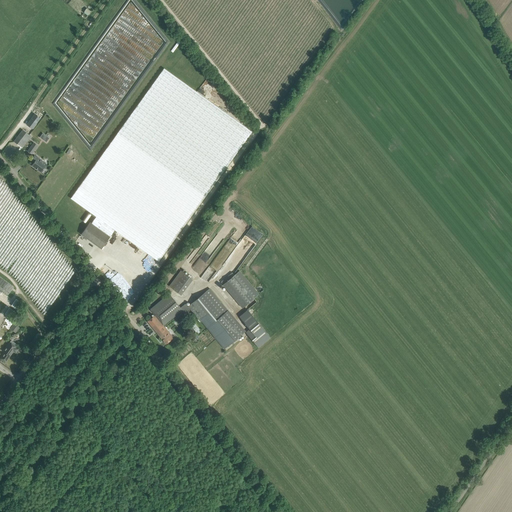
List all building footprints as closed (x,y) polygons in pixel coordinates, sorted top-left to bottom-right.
[(81,14),(85,18),(90,11),(86,8),(81,14)] [(73,194),(70,198),(96,217),(91,223),(90,222),(81,234),(101,249),(115,230),(158,262),(161,257),(205,196),(252,131),(164,68),(117,133),(73,194)] [(35,115),(27,125),(32,128),(32,129),(37,123),(40,119),(39,118),(35,115)] [(15,142),(22,148),(31,136),(23,130),(14,142),(15,142)] [(49,138),(43,133),(40,137),(46,142),(49,138)] [(32,154),(38,146),(34,143),(28,151),(32,154)] [(34,155),(31,159),(35,162),(32,166),(41,172),(47,164),(34,155)] [(87,213),(82,221),(85,223),(90,215),(87,213)] [(242,264),(262,234),(250,226),(232,253),(238,257),(236,259),(237,260),(236,261),(242,264)] [(242,308),(259,294),(240,270),(223,285),(242,308)] [(184,272),(172,288),(181,295),(193,280),(184,272)] [(0,276),(0,289),(8,295),(14,287),(0,276)] [(245,331),(224,349),(234,360),(241,361),(269,337),(271,339),(311,306),(286,277),(239,317),(248,328),(245,331)] [(245,331),(231,314),(209,288),(188,306),(190,309),(200,322),(201,321),(224,349),(245,331)] [(154,315),(147,321),(166,344),(170,341),(172,339),(168,334),(169,333),(166,329),(163,325),(180,311),(183,315),(190,309),(188,306),(185,304),(182,306),(174,296),(171,292),(150,309),(153,313),(154,315)] [(16,299),(11,305),(16,309),(21,303),(16,299)] [(9,308),(5,314),(9,318),(14,311),(9,308)] [(188,326),(192,332),(195,330),(197,334),(201,332),(194,322),(188,326)] [(19,328),(15,325),(14,324),(10,329),(16,332),(19,328)] [(5,352),(0,358),(5,362),(13,351),(16,353),(18,349),(16,347),(18,345),(11,340),(10,342),(9,342),(6,347),(3,351),(5,352)]
